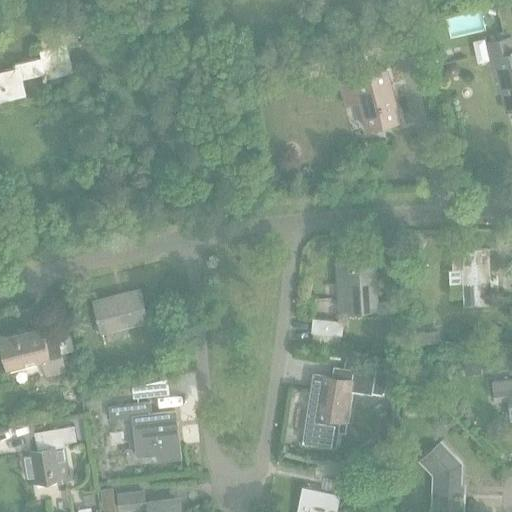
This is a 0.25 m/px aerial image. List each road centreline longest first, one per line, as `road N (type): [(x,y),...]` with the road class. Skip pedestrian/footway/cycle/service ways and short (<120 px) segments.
road 1 (residential): [(293,225),(270,419),(258,461),(232,474),(208,454),(188,238)]
road 2 (residential): [(293,225),(511,210)]
road 3 (residential): [(0,286),(42,262),(188,238)]
